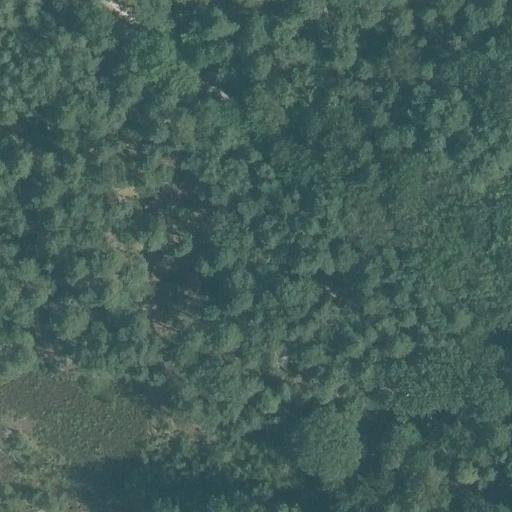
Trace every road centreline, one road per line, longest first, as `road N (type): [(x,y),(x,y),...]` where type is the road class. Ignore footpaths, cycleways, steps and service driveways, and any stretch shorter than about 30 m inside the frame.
road 1 (track): [(511,262),(263,108),(111,0)]
road 2 (track): [(0,127),(81,78),(143,22)]
